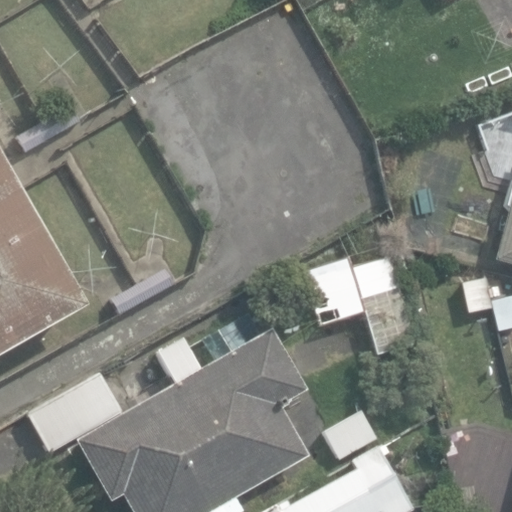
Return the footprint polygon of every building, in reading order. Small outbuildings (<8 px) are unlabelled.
[(511,157),(483,258),(511,266),(511,157)] [(0,344),(71,303),(0,179),(0,344)] [(343,254),(295,268),(312,328),(356,315),(368,355),(408,344),(383,255),(346,266),(343,254)] [(115,410),(64,439),(100,502),(112,495),(121,511),(231,511),(236,509),(226,497),(299,455),(270,407),(299,392),(261,328),(242,338),(231,319),(182,346),(173,332),(146,347),(164,381),(115,410)] [(19,412),(41,452),(64,439),(115,410),(91,371),(19,412)] [(372,437),(355,407),(315,430),(332,460),(372,437)] [(509,477),(499,511),(511,511),(511,442),(496,438),(488,471),(509,477)] [(264,511),(399,511),(407,508),(371,447),(344,459),(349,467),(264,511)]
